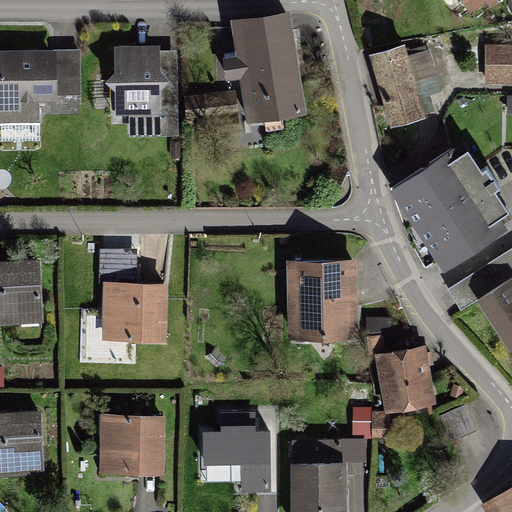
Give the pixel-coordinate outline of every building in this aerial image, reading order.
[(463,0),(473,12),(487,0),(463,0)] [(281,17),(225,25),(240,129),(296,121),(281,17)] [(160,45),(115,46),(115,115),(161,114),(160,45)] [(57,50),(0,50),(0,123),(38,123),(38,101),(57,101),(57,50)] [(402,52),(367,58),(379,129),(414,124),(402,52)] [(461,148),(385,193),(433,273),(511,224),(511,153),(504,154),(505,170),(483,183),(461,148)] [(32,263),(0,263),(0,320),(33,320),(32,263)] [(344,266),(281,267),(281,341),(345,340),(344,266)] [(511,276),(472,304),(505,352),(511,346),(511,276)] [(161,286),(97,286),(97,341),(160,341),(161,286)] [(417,351),(370,359),(379,414),(426,406),(417,351)] [(459,409),(438,420),(450,442),(471,431),(459,409)] [(37,417),(0,417),(0,474),(38,474),(37,417)] [(155,423),(91,422),(91,477),(154,478),(155,423)] [(222,431),(203,431),(204,465),(242,465),(242,492),(271,491),(270,430),(255,430),(255,426),(222,426),(222,431)] [(337,511),(337,467),(284,467),(284,511),(337,511)] [(511,511),(511,482),(476,503),(480,509),(474,511),(511,511)]
